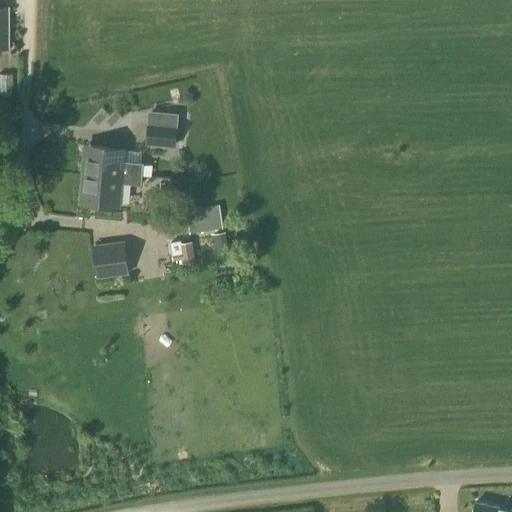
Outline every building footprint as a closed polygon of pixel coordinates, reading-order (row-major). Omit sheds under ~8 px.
[(175,148),(177,128),(147,125),(145,145),(175,148)] [(83,171),(80,204),(118,207),(118,205),(122,203),(123,192),(119,190),(120,184),(141,186),(142,175),(143,163),(140,163),(141,152),(123,150),(123,149),(88,146),(85,171),(83,171)] [(204,219),(187,222),(189,234),(222,228),(218,204),(201,207),(204,219)] [(181,243),(180,240),(169,242),(172,261),(181,260),(182,264),(195,262),(192,242),(181,243)] [(100,277),(103,276),(128,274),(125,250),(124,242),(95,246),(100,277)] [(507,511),(508,510),(476,502),(473,511),(507,511)]
